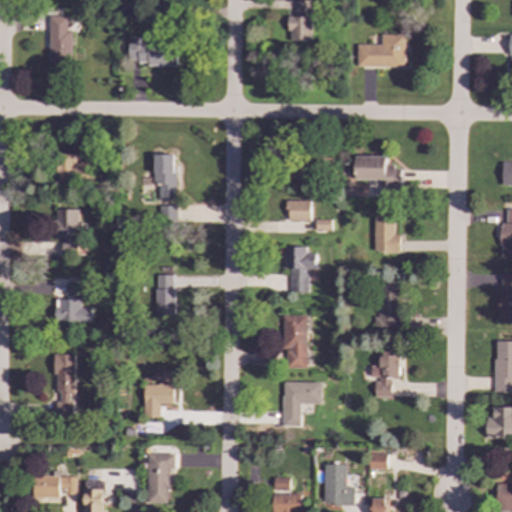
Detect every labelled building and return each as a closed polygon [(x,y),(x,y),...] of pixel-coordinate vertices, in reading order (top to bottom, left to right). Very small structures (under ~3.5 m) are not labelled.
[(288,16),(288,41),(312,41),(312,0),(295,0),(296,16),(288,16)] [(67,16),(49,16),(48,64),(71,65),(72,30),(67,30),(67,16)] [(404,35),(380,34),(380,45),(356,44),(356,66),(404,67),(404,35)] [(128,64),(177,64),(177,44),(139,45),(139,37),(128,37),(128,64)] [(175,154),(153,155),(153,186),(158,185),(158,199),(176,199),(175,154)] [(74,157),(55,157),(55,182),(90,183),(91,162),(74,162),(74,157)] [(286,159),(287,176),(310,175),(309,158),(286,159)] [(511,185),(511,162),(502,162),(501,185),(511,185)] [(310,201),(287,201),(287,220),(309,220),(310,201)] [(80,210),(56,209),(56,238),(63,238),(63,252),(79,253),(80,210)] [(500,264),(511,264),(511,209),(506,209),(506,224),(500,224),(500,264)] [(373,251),(399,252),(400,235),(393,234),(394,215),(374,215),(373,251)] [(330,219),(315,220),(315,231),(331,230),(330,219)] [(308,292),(308,269),(315,269),(315,253),(306,253),(306,247),(284,247),(284,268),(290,268),(290,292),(308,292)] [(498,323),(511,323),(511,273),(499,273),(498,323)] [(155,275),(156,317),(174,316),(173,275),(155,275)] [(375,329),(400,329),(401,282),(376,282),(375,329)] [(79,285),(65,286),(65,299),(79,299),(79,285)] [(91,308),(81,308),(80,299),(54,300),(55,322),(91,321),(91,308)] [(286,348),(286,367),(306,367),(307,316),(283,316),(282,348),(286,348)] [(511,341),(494,341),(493,392),(511,393),(511,341)] [(390,397),(391,377),(397,378),(398,349),(380,348),(380,366),(370,366),(370,379),(374,379),(374,397),(390,397)] [(73,354),(55,354),(56,402),(56,419),(74,418),(73,354)] [(300,426),(300,404),(320,404),(320,381),(282,382),(282,426),(300,426)] [(172,404),(172,384),(144,384),(143,417),(159,417),(159,404),(172,404)] [(511,406),(492,407),(492,418),(483,418),(483,439),(511,438),(511,406)] [(167,503),(168,469),(173,469),(173,453),(147,453),(146,503),(167,503)] [(386,454),(369,454),(369,470),(386,469),(386,454)] [(323,505),(354,505),(354,487),(345,486),(345,464),(324,464),(323,505)] [(75,493),(75,477),(65,477),(65,471),(52,471),(52,475),(33,476),(33,499),(58,498),(58,493),(75,493)] [(272,511),(301,511),(301,493),(289,493),(289,478),(272,478),(272,511)] [(102,511),(103,481),(84,481),(83,511),(102,511)] [(511,484),(496,484),(496,508),(511,508),(511,484)] [(386,511),(386,498),(370,499),(370,511),(386,511)]
